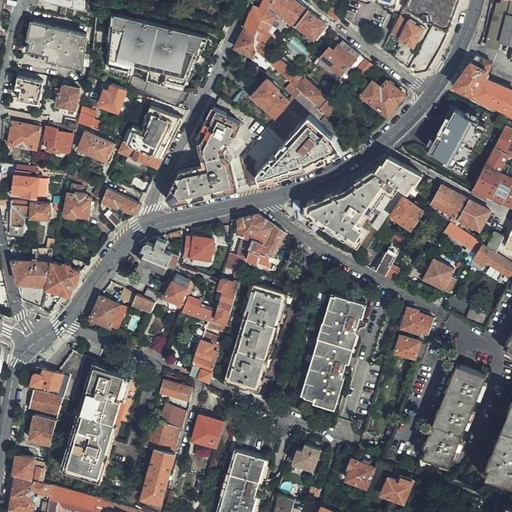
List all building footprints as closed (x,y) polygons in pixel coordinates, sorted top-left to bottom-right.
[(235,13),(245,17),(248,7),(232,0),(233,12),(235,13)] [(246,25),(258,32),(268,15),(271,9),(274,3),(267,0),(264,0),(260,7),(256,5),(253,10),(251,10),(249,19),(246,25)] [(282,0),(275,0),(274,3),(271,9),(274,12),(282,0)] [(297,28),(308,13),(290,0),(287,0),(276,14),(296,30),(297,28)] [(378,0),(392,9),(395,0),(378,0)] [(406,0),(402,8),(434,25),(435,24),(448,32),(460,0),(406,0)] [(511,0),(501,0),(501,3),(498,3),(486,45),(497,48),(499,47),(500,45),(501,41),(511,43),(511,0)] [(61,5),(60,14),(74,16),(76,7),(61,5)] [(336,22),(340,16),(341,15),(331,7),(326,14),(336,22)] [(205,34),(173,26),(172,28),(149,23),(150,20),(116,11),(111,65),(129,70),(132,62),(136,63),(138,57),(152,60),(166,64),(165,69),(169,70),(167,79),(186,83),(205,34)] [(326,27),(308,13),(297,28),(317,43),(328,30),(326,28),(326,27)] [(399,14),(391,31),(414,44),(423,28),(399,14)] [(258,51),(267,60),(272,54),(261,45),(262,43),(266,46),(272,39),(268,35),(266,36),(264,35),(276,19),(268,15),(258,32),(258,51)] [(172,28),(173,26),(150,20),(149,23),(172,28)] [(53,59),(85,63),(86,57),(91,31),(33,22),(30,39),(34,40),(32,52),(53,56),(53,59)] [(253,55),(258,51),(258,32),(246,25),(236,46),(253,55)] [(361,54),(343,40),(335,49),(331,46),(322,55),(343,74),(361,54)] [(271,63),(267,60),(258,51),(253,55),(252,57),(265,71),(271,63)] [(403,63),(409,69),(415,59),(408,55),(403,63)] [(494,62),(476,55),(468,67),(454,84),(511,112),(511,88),(489,77),(488,79),(485,77),(490,66),(491,66),(494,62)] [(138,57),(136,63),(137,63),(145,67),(150,69),(152,60),(138,57)] [(366,58),(356,69),(362,75),(373,64),(366,58)] [(166,64),(152,60),(150,69),(151,69),(160,70),(165,69),(166,64)] [(383,72),(377,66),(373,71),(379,76),(383,72)] [(254,94),(277,117),(292,102),(280,91),(281,89),(269,77),(254,94)] [(39,105),(44,83),(19,78),(16,91),(18,92),(16,100),(39,105)] [(302,91),(320,108),(328,99),(305,78),(297,87),(302,91)] [(390,112),(392,114),(399,106),(404,101),(402,98),(405,93),(386,79),(380,85),(372,79),(361,93),(388,114),(390,112)] [(77,105),(79,85),(63,82),(62,90),(59,91),(58,104),(77,105)] [(297,87),(291,82),(287,87),(296,97),(302,91),(297,87)] [(119,110),(128,88),(113,83),(111,87),(110,87),(108,89),(106,88),(101,103),(119,110)] [(328,99),(320,108),(330,117),(341,104),(332,95),(328,99)] [(133,122),(125,140),(165,157),(185,117),(153,106),(145,126),(133,122)] [(220,191),(242,187),(238,159),(232,153),(231,147),(236,139),(246,123),(230,114),(231,113),(218,106),(203,136),(207,158),(210,158),(211,163),(207,164),(184,168),(180,177),(172,194),(177,200),(220,191)] [(79,117),(78,120),(90,125),(94,119),(92,118),(94,113),(81,108),(79,117)] [(62,123),(77,125),(78,120),(79,117),(64,114),(62,123)] [(262,171),(265,182),(305,169),(316,166),(329,160),(344,152),(335,136),(312,114),(304,122),(305,123),(293,137),(292,136),(280,150),(280,157),(274,157),(262,171)] [(455,115),(440,137),(437,136),(427,155),(449,166),(473,124),(455,115)] [(11,144),(33,148),(33,143),(37,143),(40,126),(14,122),(11,144)] [(483,174),(473,193),(486,200),(489,194),(511,204),(511,124),(508,123),(483,174)] [(77,147),(91,152),(100,134),(83,126),(81,132),(83,133),(77,147)] [(69,151),(72,133),(57,131),(57,129),(47,127),(45,139),(49,141),(48,150),(60,151),(60,150),(69,151)] [(100,134),(91,152),(105,159),(111,147),(113,147),(116,142),(113,140),(113,138),(108,136),(109,133),(102,130),(100,134)] [(492,153),(500,137),(496,135),(488,151),(492,153)] [(165,157),(125,140),(120,151),(129,154),(143,161),(159,167),(165,157)] [(143,161),(129,154),(126,161),(129,162),(128,164),(145,171),(148,165),(143,163),(143,161)] [(381,162),(373,167),(409,192),(414,185),(416,185),(422,174),(390,156),(386,161),(385,164),(381,162)] [(69,165),(68,168),(68,172),(83,182),(87,175),(69,165)] [(340,189),(306,203),(305,211),(326,225),(327,224),(347,238),(368,251),(393,215),(405,198),(409,192),(373,167),(347,186),(340,189)] [(37,195),(39,175),(31,174),(31,171),(16,170),(14,189),(25,191),(25,194),(37,195)] [(87,204),(89,195),(85,194),(85,192),(79,191),(79,189),(82,188),(83,185),(74,183),(72,191),(70,191),(66,211),(68,214),(72,214),(73,211),(86,213),(88,205),(87,204)] [(99,195),(104,197),(109,186),(103,183),(98,191),(101,193),(99,195)] [(432,203),(459,217),(469,199),(442,184),(432,203)] [(109,186),(104,197),(103,199),(117,206),(119,204),(134,212),(130,214),(130,215),(131,216),(137,214),(141,206),(142,203),(109,186)] [(393,215),(415,230),(427,212),(421,208),(422,206),(418,203),(416,205),(405,198),(393,215)] [(469,199),(459,217),(481,229),(491,210),(469,199)] [(24,218),(30,218),(31,201),(13,200),(12,207),(11,225),(10,233),(23,234),(24,218)] [(31,201),(30,218),(50,220),(51,203),(31,201)] [(440,214),(430,207),(427,211),(437,218),(440,214)] [(118,226),(122,221),(110,210),(105,215),(118,226)] [(238,259),(247,261),(248,256),(251,246),(252,246),(255,239),(265,245),(276,225),(259,214),(240,218),(242,226),(239,234),(244,235),(236,258),(238,259)] [(455,224),(454,223),(446,233),(480,256),(487,245),(455,224)] [(251,246),(248,256),(265,262),(272,250),(276,252),(287,232),(276,225),(265,245),(255,239),(252,246),(251,246)] [(494,231),(487,245),(496,252),(504,236),(494,231)] [(187,235),(185,250),(192,251),(191,255),(210,259),(212,251),(215,251),(216,246),(213,244),(214,239),(196,234),(195,237),(187,235)] [(169,265),(174,267),(179,257),(180,255),(169,250),(168,251),(164,249),(168,241),(159,237),(154,245),(152,245),(152,243),(149,241),(145,243),(143,248),(146,250),(141,261),(145,264),(146,262),(162,269),(161,270),(165,272),(169,265)] [(511,262),(496,252),(487,245),(480,256),(474,265),(482,271),(486,266),(488,267),(490,264),(506,274),(500,282),(504,284),(508,287),(511,282),(511,262)] [(48,284),(53,254),(54,248),(50,248),(35,248),(34,258),(21,258),(21,259),(15,259),(15,258),(12,257),(14,264),(18,282),(29,283),(48,284)] [(379,269),(388,276),(394,265),(402,252),(393,248),(379,269)] [(248,256),(247,261),(262,268),(265,262),(248,256)] [(426,279),(450,291),(459,277),(453,274),(457,268),(438,257),(426,279)] [(242,276),(247,261),(238,259),(234,273),(242,276)] [(49,286),(65,292),(71,293),(74,282),(77,282),(78,277),(80,273),(80,271),(71,268),(71,265),(66,263),(65,266),(54,263),(49,286)] [(388,276),(387,277),(395,281),(400,273),(399,272),(401,269),(394,265),(388,276)] [(185,303),(186,302),(189,295),(194,282),(179,275),(179,274),(177,273),(167,294),(185,303)] [(226,329),(240,286),(222,279),(222,280),(220,285),(224,287),(221,299),(216,319),(211,317),(209,323),(226,329)] [(257,391),(287,292),(256,282),(237,341),(227,378),(257,391)] [(224,287),(220,285),(219,285),(214,296),(221,299),(224,287)] [(138,292),(124,287),(120,298),(133,303),(138,292)] [(157,301),(161,293),(147,288),(144,295),(157,301)] [(133,303),(152,311),(157,301),(144,295),(138,292),(133,303)] [(111,326),(121,303),(101,295),(91,317),(111,326)] [(189,295),(186,302),(198,307),(200,304),(201,300),(189,295)] [(340,377),(362,307),(333,298),(304,397),(315,400),(315,399),(335,404),(343,377),(340,377)] [(198,307),(186,302),(185,303),(182,312),(209,323),(211,317),(212,312),(198,307)] [(127,306),(121,303),(111,326),(117,329),(127,306)] [(423,329),(430,332),(436,316),(418,311),(418,309),(408,306),(402,325),(422,332),(423,329)] [(467,321),(484,328),(488,319),(472,311),(467,321)] [(421,357),(426,343),(419,341),(419,340),(399,333),(394,350),(405,354),(406,353),(413,355),(413,354),(421,357)] [(136,348),(140,339),(134,336),(130,345),(136,348)] [(166,354),(171,341),(163,338),(157,350),(166,354)] [(202,340),(192,371),(211,380),(220,352),(217,351),(218,348),(219,349),(220,346),(202,340)] [(67,373),(64,390),(62,396),(72,399),(85,355),(75,351),(60,371),(67,373)] [(96,364),(105,367),(107,363),(85,355),(72,399),(85,403),(96,364)] [(130,375),(105,367),(96,364),(85,403),(76,433),(67,462),(81,466),(80,470),(100,476),(130,375)] [(38,366),(37,373),(44,374),(45,368),(38,366)] [(456,447),(466,424),(468,425),(470,419),(467,418),(478,395),(480,396),(482,390),(479,389),(484,377),(459,366),(423,453),(450,464),(454,452),(457,454),(459,448),(456,447)] [(44,374),(37,373),(34,375),(32,382),(35,384),(64,390),(67,373),(60,371),(49,368),(45,368),(44,374)] [(191,398),(195,387),(190,386),(191,382),(167,376),(163,391),(191,398)] [(62,396),(64,390),(35,384),(30,407),(59,413),(62,396)] [(167,403),(161,419),(180,426),(183,427),(188,411),(167,403)] [(511,410),(504,431),(487,473),(511,484),(511,480),(511,410)] [(31,437),(52,442),(57,419),(36,413),(31,437)] [(194,438),(218,445),(225,420),(201,413),(194,438)] [(161,419),(153,416),(141,455),(153,459),(142,495),(162,500),(176,453),(173,451),(180,426),(161,419)] [(314,467),(318,455),(321,446),(306,441),(304,447),(302,451),(298,450),(294,460),(296,461),(295,463),(303,466),(304,464),(314,467)] [(219,511),(252,511),(256,502),(253,502),(268,454),(239,445),(219,511)] [(36,456),(18,453),(15,473),(35,479),(44,481),(47,467),(39,465),(37,475),(33,474),(36,456)] [(326,471),(329,459),(318,455),(314,467),(326,471)] [(366,486),(375,467),(369,464),(370,461),(364,459),(363,461),(353,457),(345,478),(366,486)] [(411,474),(411,472),(406,470),(403,480),(393,477),(389,489),(409,495),(415,476),(411,474)] [(44,481),(35,479),(34,480),(16,475),(14,484),(16,485),(15,490),(11,509),(31,511),(33,511),(37,498),(34,497),(35,490),(51,494),(53,484),(44,481)] [(138,508),(126,504),(53,484),(51,494),(49,503),(48,511),(54,511),(58,499),(105,511),(109,510),(115,509),(122,511),(138,511),(139,509),(138,508)] [(314,485),(310,499),(315,498),(318,495),(320,492),(322,487),(314,485)] [(158,511),(140,504),(138,508),(139,509),(145,511),(168,511),(175,490),(171,489),(164,511),(158,511)] [(291,511),(296,495),(278,489),(270,511),(291,511)] [(396,502),(406,505),(407,499),(398,496),(396,502)] [(122,511),(115,509),(109,510),(105,511),(58,499),(54,511),(61,511),(63,507),(82,511),(122,511)] [(41,511),(48,511),(49,503),(43,502),(41,511)]
